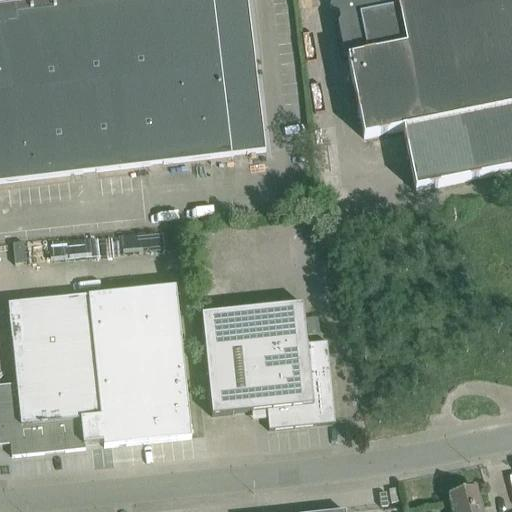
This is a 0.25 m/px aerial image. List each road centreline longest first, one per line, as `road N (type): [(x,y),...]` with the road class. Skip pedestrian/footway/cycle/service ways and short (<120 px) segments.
road 1 (unclassified): [(0,503),(407,463),(511,443)]
road 2 (unknown): [(311,0),(335,184),(352,199),(375,203),(511,180)]
